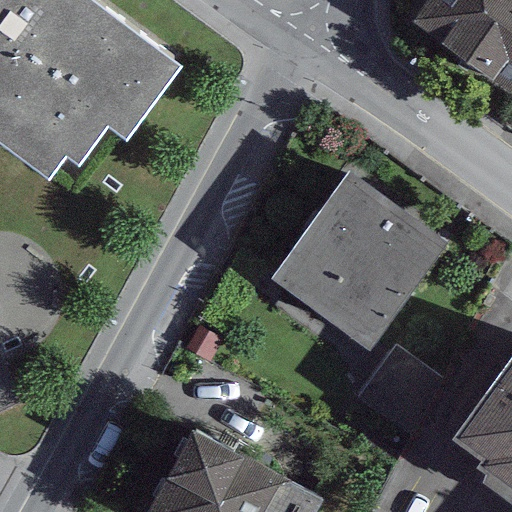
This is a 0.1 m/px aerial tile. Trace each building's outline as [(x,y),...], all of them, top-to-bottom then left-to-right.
[(180,69),(89,0),(0,0),(0,142),(42,175),(57,156),(72,168),(104,127),(124,142),(180,69)] [(511,0),(419,0),(414,8),(511,81),(511,0)] [(445,226),(349,157),(272,264),(367,332),(445,226)] [(511,331),(452,416),(479,435),(473,444),(487,454),(479,465),(511,488),(511,331)] [(421,441),(446,382),(388,358),(364,417),(421,441)] [(304,511),(322,480),(191,411),(141,505),(154,511),(304,511)]
